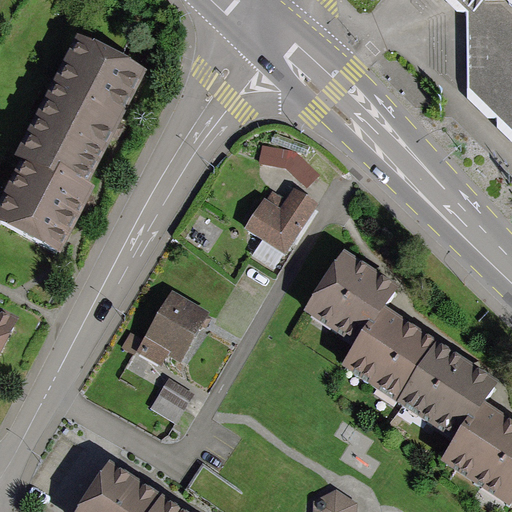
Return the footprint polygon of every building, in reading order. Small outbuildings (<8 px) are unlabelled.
[(511,0),(441,0),(461,19),(458,89),(511,139),(511,0)] [(76,33),(32,122),(102,156),(145,67),(76,33)] [(0,216),(58,245),(102,156),(32,122),(0,187),(0,216)] [(270,199),(247,237),(285,260),(314,212),(293,200),(288,209),(270,199)] [(396,286),(345,253),(306,312),(357,345),(345,363),(455,436),(442,456),(509,500),(511,495),(511,417),(482,397),(496,376),(385,303),(396,286)] [(207,321),(174,302),(139,363),(161,376),(172,358),(182,364),(207,321)] [(0,303),(0,349),(20,314),(0,303)] [(141,345),(131,339),(123,354),(133,360),(141,345)] [(191,399),(170,386),(152,415),(173,428),(191,399)] [(73,511),(177,511),(182,505),(107,458),(73,511)] [(315,503),(314,511),(358,511),(359,505),(338,492),(315,503)]
